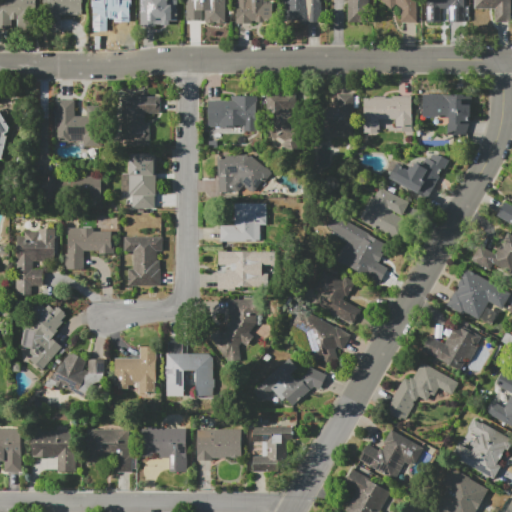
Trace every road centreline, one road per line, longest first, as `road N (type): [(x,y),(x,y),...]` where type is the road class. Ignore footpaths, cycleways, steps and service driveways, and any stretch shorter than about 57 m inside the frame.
road 1 (residential): [(0,66),(511,60)]
road 2 (residential): [(292,511),(492,150),(502,59)]
road 3 (residential): [(107,318),(172,308),(187,287),(190,64)]
road 4 (residential): [(296,506),(0,505)]
